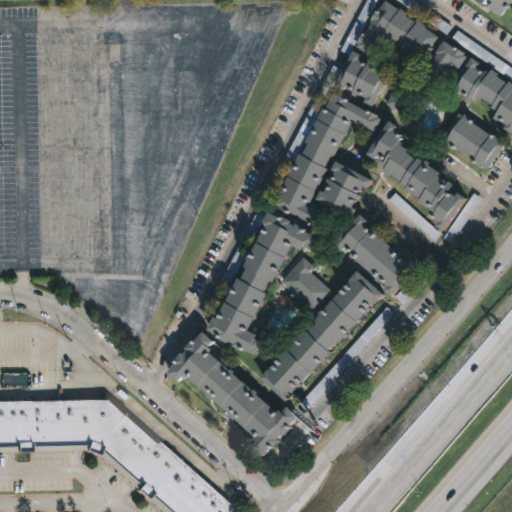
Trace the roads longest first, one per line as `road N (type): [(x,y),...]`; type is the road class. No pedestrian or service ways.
road 1 (residential): [(0,292),(49,299),(88,326),(282,511)]
road 2 (secondary): [(511,251),(282,511)]
road 3 (motorway): [(511,350),(403,469)]
